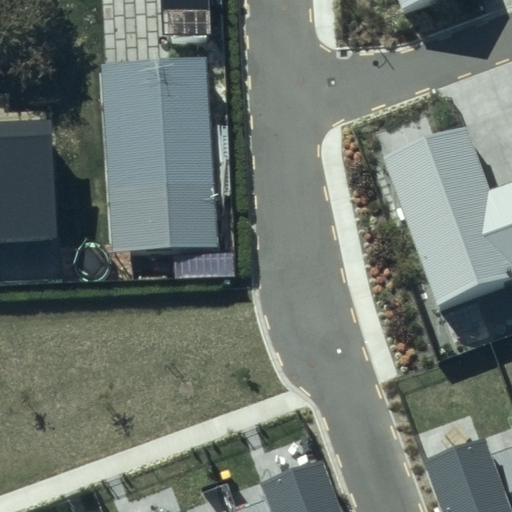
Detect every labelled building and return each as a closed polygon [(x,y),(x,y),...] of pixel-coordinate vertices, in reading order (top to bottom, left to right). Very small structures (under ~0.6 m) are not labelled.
[(101,64),(113,252),(218,245),(207,57),(101,64)] [(0,240),(57,237),(50,119),(0,122),(0,240)] [(382,155),(438,306),(511,278),(511,182),(487,191),(463,126),(382,155)] [(441,511),(511,511),(511,447),(490,455),(483,435),(422,458),(441,511)] [(341,511),(322,461),(263,483),(270,500),(238,511),(185,511),(184,509),(176,511),(341,511)]
